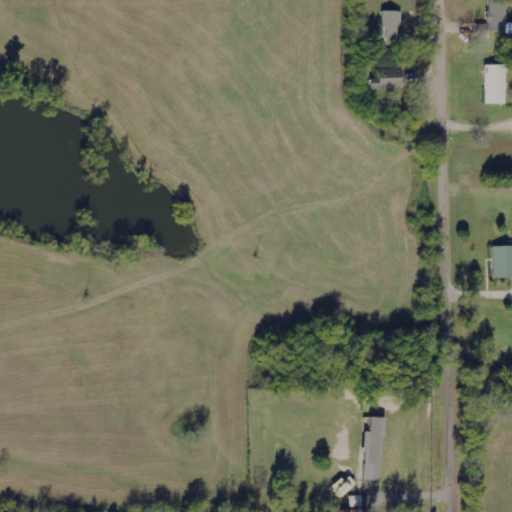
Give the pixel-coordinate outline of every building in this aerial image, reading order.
[(488,0),(489,24),(476,24),(476,34),(508,33),(507,0),(488,0)] [(387,28),(387,45),(400,45),(401,12),(383,12),(383,28),(387,28)] [(506,65),(485,66),(486,105),(507,104),(506,65)] [(403,69),(379,70),(379,79),(371,80),(371,88),(403,87),(403,69)] [(494,279),(511,278),(511,247),(493,248),(494,279)]
